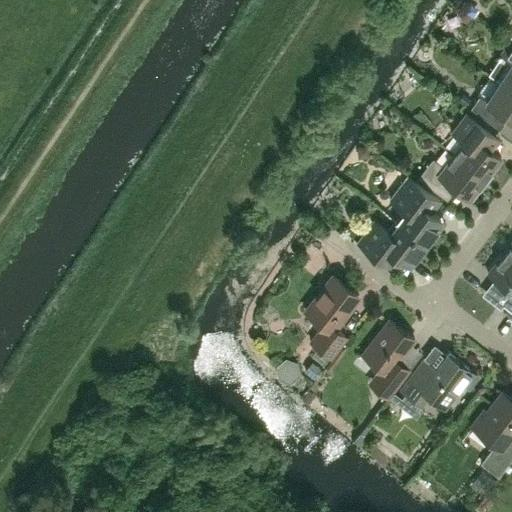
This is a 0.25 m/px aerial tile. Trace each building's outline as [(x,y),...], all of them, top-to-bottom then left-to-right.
[(511,40),(510,40),(488,73),(511,88),(511,40)] [(488,73),(499,81),(486,100),(479,95),(471,107),(496,125),(505,113),(511,117),(511,88),(488,73)] [(463,141),(453,153),(485,178),(501,157),(492,150),(500,139),(467,113),(452,132),(463,141)] [(469,198),(485,178),(453,153),(443,166),(432,158),(418,177),(440,194),(448,182),(469,198)] [(396,220),(425,242),(437,227),(435,225),(440,218),(431,211),(440,199),(408,174),(390,198),(404,209),(396,220)] [(414,257),(425,242),(396,220),(388,230),(374,220),(357,241),(389,265),(397,256),(406,263),(412,256),(414,257)] [(511,241),(502,254),(511,261),(511,241)] [(351,268),(358,259),(337,244),(330,253),(351,268)] [(511,261),(502,254),(488,273),(511,291),(511,292),(503,304),(511,311),(511,261)] [(311,341),(330,356),(346,336),(334,327),(359,295),(333,275),(305,310),(324,324),(311,341)] [(384,370),(373,384),(388,395),(409,368),(397,360),(414,338),(389,318),(362,353),(384,370)] [(450,353),(461,335),(450,329),(439,346),(450,353)] [(424,359),(401,389),(421,404),(429,394),(445,406),(462,383),(469,388),(478,376),(447,353),(435,368),(424,359)] [(481,462),(498,475),(511,457),(511,435),(511,434),(511,398),(502,390),(487,410),(484,409),(471,426),(495,443),(481,462)]
